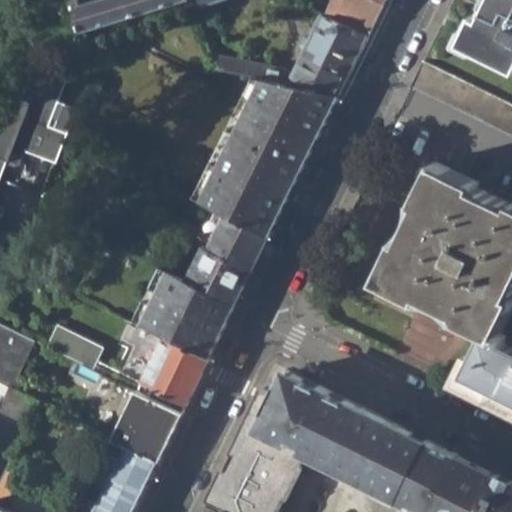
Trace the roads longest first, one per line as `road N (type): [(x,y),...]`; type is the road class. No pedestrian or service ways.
road 1 (residential): [(419,0),(260,322)]
road 2 (residential): [(260,322),(511,453)]
road 3 (residential): [(260,322),(165,511)]
